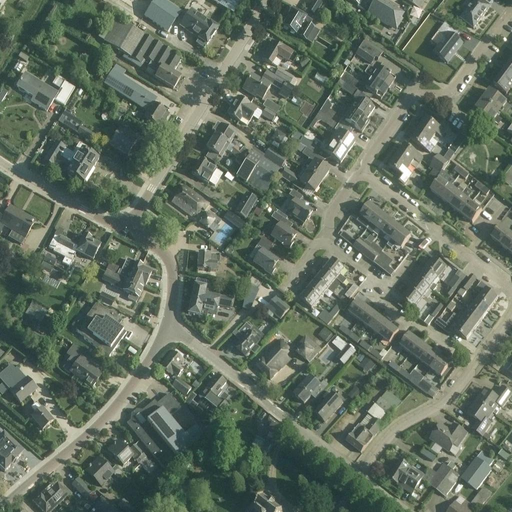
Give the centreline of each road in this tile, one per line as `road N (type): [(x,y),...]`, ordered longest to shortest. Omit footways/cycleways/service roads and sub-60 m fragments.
road 1 (residential): [(131,224),(268,0)]
road 2 (residential): [(359,477),(190,341),(165,330)]
road 3 (residential): [(13,495),(120,400),(165,330)]
road 4 (residential): [(359,477),(390,434),(440,407),(473,368)]
road 5 (residential): [(131,224),(83,210),(0,163)]
road 6 (residential): [(473,368),(382,302),(390,287)]
road 7 (residential): [(361,172),(409,97),(443,94)]
road 8 (residential): [(165,330),(168,258),(131,224)]
